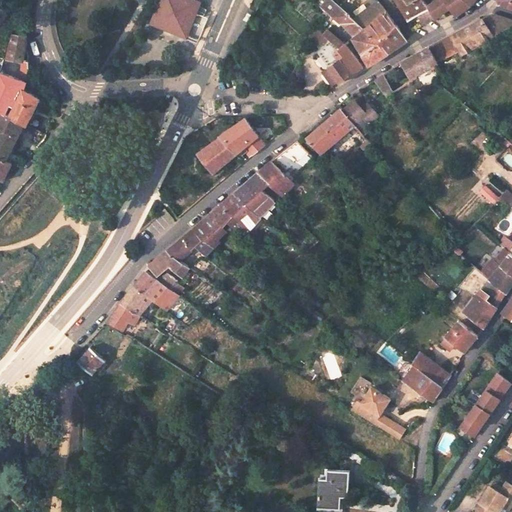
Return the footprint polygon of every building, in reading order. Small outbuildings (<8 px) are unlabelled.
[(198,6),(182,0),(162,0),(157,16),(160,17),(158,24),(165,27),(176,32),(183,34),(186,27),(189,28),(198,6)] [(338,4),(334,0),(327,0),(322,6),(330,14),(331,13),(333,15),(333,16),(354,32),(352,33),(354,37),(365,28),(354,18),(338,4)] [(405,0),(395,0),(406,17),(409,21),(419,15),(429,9),(427,5),(422,0),(415,0),(408,4),(405,0)] [(468,7),(473,0),(433,0),(427,5),(429,9),(434,17),(445,9),(449,6),(457,0),(468,7)] [(457,0),(449,6),(453,10),(456,13),(468,7),(457,0)] [(396,26),(378,1),(354,18),(365,28),(367,30),(379,42),(396,26)] [(429,9),(419,15),(423,23),(433,17),(429,9)] [(511,21),(493,14),(489,15),(429,47),(437,62),(459,51),(461,55),(511,25),(511,21)] [(317,28),(312,24),(307,29),(312,33),(317,28)] [(407,40),(396,26),(379,42),(389,53),(407,40)] [(176,32),(165,27),(161,38),(172,42),(176,32)] [(324,34),(317,28),(312,33),(310,35),(317,41),(324,34)] [(367,30),(365,28),(354,37),(363,55),(379,42),(367,30)] [(344,45),(329,30),(325,34),(329,38),(330,39),(340,48),(344,45)] [(325,34),(324,34),(317,41),(323,46),(329,38),(325,34)] [(26,36),(12,35),(6,59),(17,61),(23,61),(26,36)] [(363,68),(346,44),(344,45),(340,48),(330,39),(320,52),(340,82),(352,74),(353,75),(363,68)] [(389,53),(379,42),(363,55),(369,65),(389,53)] [(437,62),(429,47),(413,56),(403,62),(413,80),(418,77),(416,75),(432,66),(434,69),(439,67),(437,62)] [(23,61),(17,61),(16,70),(29,72),(28,62),(23,61)] [(413,80),(403,62),(376,80),(387,96),(413,80)] [(29,72),(16,70),(15,79),(26,82),(29,72)] [(15,79),(0,73),(0,112),(5,114),(10,105),(14,107),(9,116),(24,124),(27,125),(40,99),(40,98),(24,89),(26,82),(15,79)] [(343,109),(355,125),(361,131),(366,127),(370,124),(379,116),(368,103),(362,108),(355,100),(343,109)] [(355,125),(343,109),(342,107),(309,136),(306,133),(305,134),(322,154),(355,125)] [(5,114),(0,112),(0,128),(1,129),(0,130),(0,158),(6,160),(10,152),(24,124),(9,116),(5,114)] [(258,135),(246,118),(221,135),(222,137),(199,152),(213,172),(236,153),(245,146),(258,135)] [(364,136),(370,132),(366,127),(361,131),(364,136)] [(265,145),(258,135),(245,146),(248,150),(252,155),(265,145)] [(301,144),(297,141),(282,153),(275,158),(294,177),(313,156),(301,144)] [(248,150),(245,146),(236,153),(239,158),(248,150)] [(12,163),(21,167),(27,159),(10,152),(6,160),(12,163)] [(0,158),(0,179),(3,181),(12,163),(6,160),(0,158)] [(294,183),(272,161),(259,172),(282,196),(294,183)] [(282,196),(259,172),(235,193),(245,202),(261,216),(275,202),(276,202),(282,196)] [(494,205),(500,198),(487,185),(480,191),(494,205)] [(93,201),(98,206),(111,194),(106,190),(93,201)] [(511,203),(511,194),(507,191),(500,198),(510,206),(511,205),(511,203)] [(245,202),(235,193),(220,206),(239,225),(249,232),(262,217),(261,216),(245,202)] [(114,219),(122,204),(118,200),(111,194),(98,206),(108,214),(114,219)] [(239,225),(220,206),(218,208),(195,228),(214,248),(220,241),(218,239),(226,230),(223,227),(228,221),(236,229),(239,225)] [(214,248),(195,228),(182,238),(192,249),(195,246),(206,256),(214,248)] [(192,249),(182,238),(168,249),(174,256),(180,260),(192,249)] [(491,259),(481,273),(488,279),(500,290),(511,272),(511,253),(508,251),(505,248),(495,262),(491,259)] [(174,256),(168,249),(149,265),(158,275),(169,266),(182,277),(190,267),(180,260),(174,256)] [(210,265),(200,258),(192,266),(202,272),(210,265)] [(159,280),(147,271),(136,284),(154,299),(167,309),(179,294),(178,294),(159,280)] [(511,283),(511,272),(500,290),(505,294),(511,283)] [(178,281),(168,273),(159,280),(178,294),(183,288),(176,283),(178,281)] [(500,290),(488,279),(475,297),(466,310),(464,312),(466,314),(483,327),(490,316),(505,294),(500,290)] [(154,299),(136,284),(130,291),(122,302),(141,314),(154,299)] [(457,296),(452,291),(448,296),(453,300),(457,296)] [(475,297),(473,296),(464,308),(466,310),(475,297)] [(511,299),(502,313),(511,319),(511,299)] [(141,314),(122,302),(108,321),(124,329),(128,321),(135,324),(141,314)] [(478,336),(460,320),(446,337),(464,352),(478,336)] [(91,347),(79,359),(93,373),(97,368),(104,360),(91,347)] [(451,375),(421,352),(414,364),(415,365),(442,387),(451,375)] [(104,360),(97,368),(100,372),(108,363),(104,360)] [(442,387),(415,365),(404,381),(433,402),(435,397),(437,395),(442,387)] [(500,373),(498,371),(466,417),(479,426),(499,397),(495,394),(499,388),(503,391),(511,382),(500,373)] [(351,409),(386,431),(392,421),(379,413),(389,398),(369,385),(370,383),(359,376),(349,391),(356,395),(350,404),(353,406),(351,409)] [(503,391),(499,388),(495,394),(499,397),(503,391)] [(479,426),(466,417),(460,425),(473,435),(479,426)] [(397,439),(404,428),(392,421),(386,431),(397,439)] [(449,431),(437,449),(447,456),(459,438),(449,431)] [(327,477),(320,477),(318,507),(341,509),(341,497),(348,497),(350,470),(328,468),(327,477)] [(511,484),(508,482),(503,488),(501,492),(491,486),(476,508),(478,510),(476,511),(498,511),(503,506),(509,497),(511,499),(511,484)] [(503,488),(493,482),(491,486),(501,492),(503,488)] [(511,505),(511,499),(509,497),(503,506),(509,509),(511,505)]
